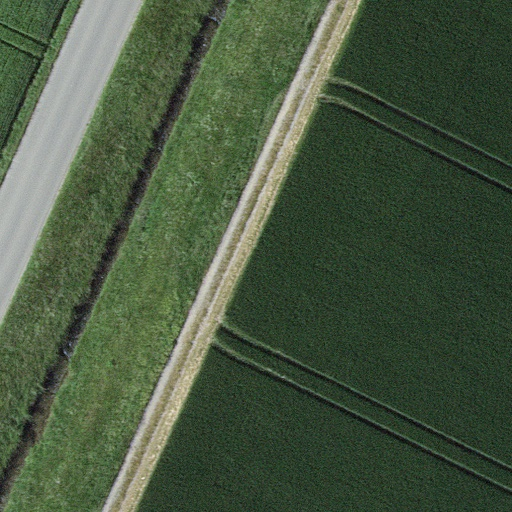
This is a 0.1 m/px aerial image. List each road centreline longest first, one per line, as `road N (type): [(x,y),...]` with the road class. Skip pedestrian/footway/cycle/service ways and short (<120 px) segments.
road 1 (track): [(346,0),(115,511)]
road 2 (tertiary): [(0,263),(115,0)]
